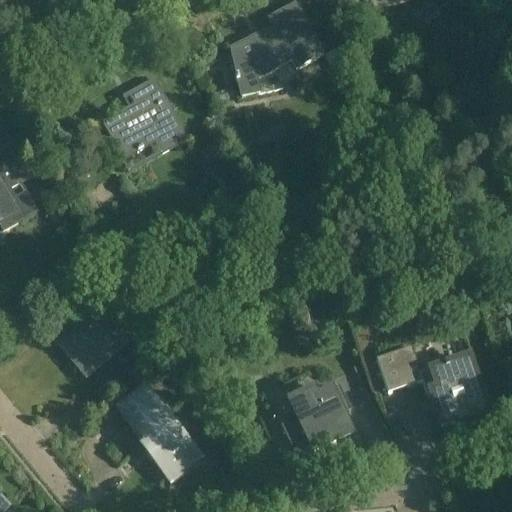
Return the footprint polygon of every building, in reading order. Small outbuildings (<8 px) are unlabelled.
[(370,0),(378,15),(436,3),(434,0),(370,0)] [(292,65),(296,73),(323,59),(296,7),(269,22),(273,31),(231,53),(241,100),(260,96),(257,83),(292,65)] [(155,148),(160,158),(187,144),(156,85),(130,99),(136,110),(103,128),(122,165),(155,148)] [(373,104),(367,107),(372,115),(378,112),(373,104)] [(498,127),(511,120),(504,106),(491,113),(498,127)] [(229,122),(220,128),(231,149),(241,143),(229,122)] [(22,162),(0,174),(0,237),(32,219),(16,191),(33,182),(22,162)] [(83,269),(79,266),(74,268),(72,272),(73,277),(77,279),(82,278),(85,274),(83,269)] [(86,377),(122,347),(105,327),(106,321),(102,317),(96,316),(61,347),(86,377)] [(398,355),(376,362),(388,397),(392,395),(389,388),(405,382),(407,390),(421,385),(426,399),(430,398),(431,398),(435,397),(437,404),(439,410),(435,412),(441,430),(457,425),(459,429),(461,428),(461,430),(486,422),(485,420),(487,419),(486,415),(487,415),(478,388),(469,362),(440,371),(440,370),(421,376),(415,360),(401,365),(398,355)] [(298,424),(284,431),(295,454),(309,447),(314,456),(333,447),(352,438),(347,427),(342,417),(350,413),(345,401),(339,390),(316,401),(313,393),(289,405),(298,424)] [(169,489),(203,461),(145,391),(116,414),(152,458),(147,462),(169,489)] [(0,499),(0,511),(9,511),(11,510),(0,499)]
